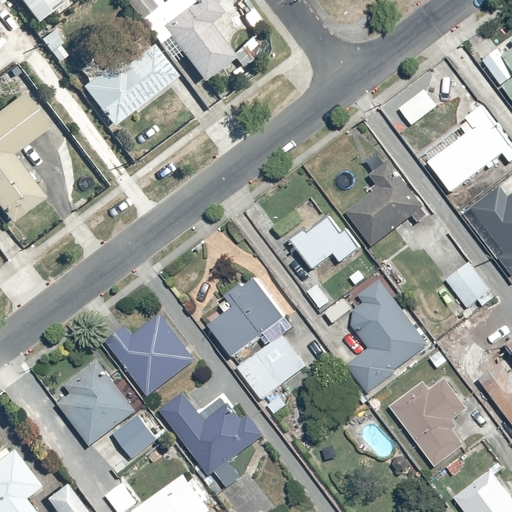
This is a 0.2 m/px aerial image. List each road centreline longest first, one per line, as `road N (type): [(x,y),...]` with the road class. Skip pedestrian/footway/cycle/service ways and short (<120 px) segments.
road 1 (residential): [(0,345),(347,82)]
road 2 (residential): [(347,82),(456,0)]
